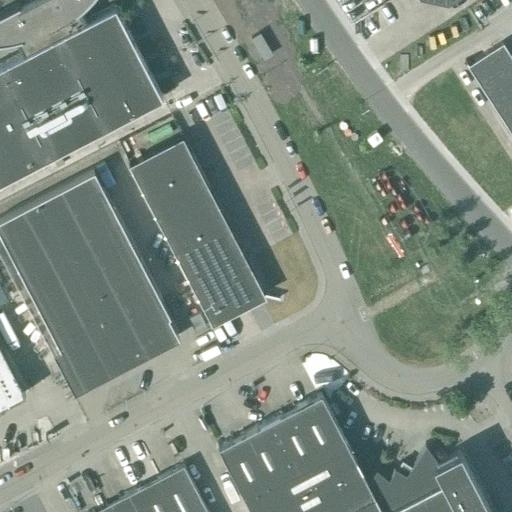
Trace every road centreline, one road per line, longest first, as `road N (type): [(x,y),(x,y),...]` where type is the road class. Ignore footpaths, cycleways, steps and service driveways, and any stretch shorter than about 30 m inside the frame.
road 1 (unclassified): [(0,489),(346,312)]
road 2 (unclassified): [(346,312),(239,79),(187,0)]
road 3 (unclassified): [(511,274),(397,145),(302,0)]
road 4 (unclassified): [(480,361),(436,379),(387,376),(366,356),(346,312)]
